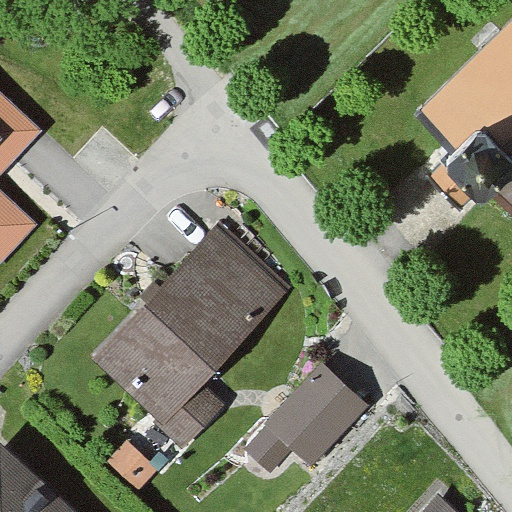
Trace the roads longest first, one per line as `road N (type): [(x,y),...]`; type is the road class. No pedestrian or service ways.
road 1 (residential): [(511,482),(222,118)]
road 2 (residential): [(0,351),(222,118)]
road 3 (residential): [(222,118),(127,0)]
